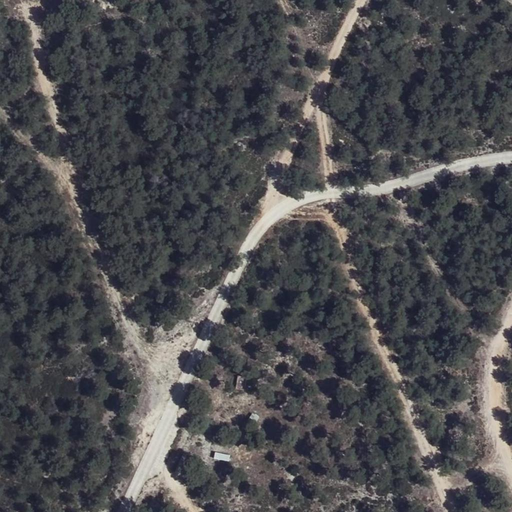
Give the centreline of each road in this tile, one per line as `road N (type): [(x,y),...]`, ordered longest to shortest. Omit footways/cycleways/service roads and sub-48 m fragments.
road 1 (unclassified): [(511,163),(399,189),(351,186),(284,206),(242,260),(121,511)]
road 2 (track): [(192,511),(166,417),(87,231),(22,0)]
road 3 (track): [(276,217),(277,188),(367,0)]
road 4 (track): [(511,319),(495,400),(511,446)]
